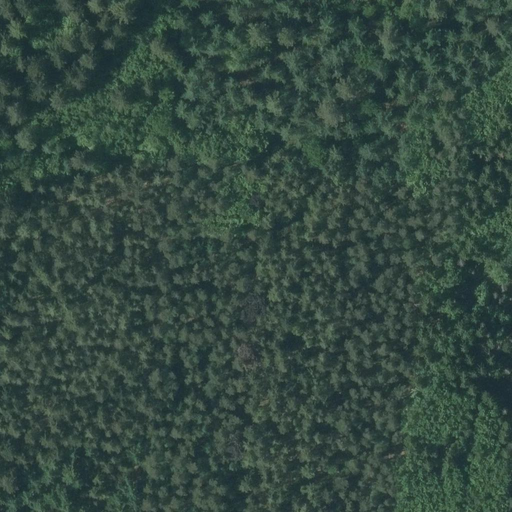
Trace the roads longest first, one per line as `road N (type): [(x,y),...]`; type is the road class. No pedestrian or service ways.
road 1 (track): [(136,511),(179,0)]
road 2 (track): [(140,451),(0,433)]
